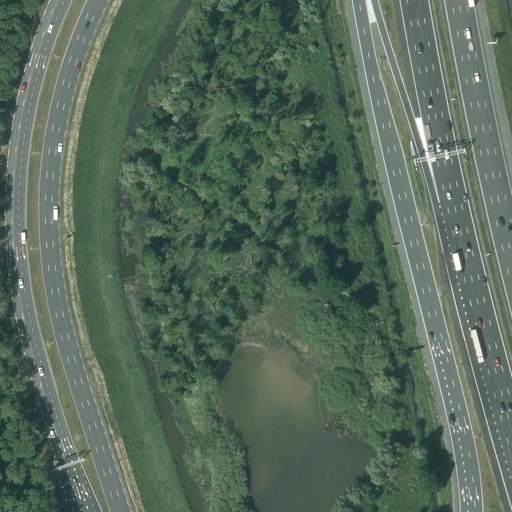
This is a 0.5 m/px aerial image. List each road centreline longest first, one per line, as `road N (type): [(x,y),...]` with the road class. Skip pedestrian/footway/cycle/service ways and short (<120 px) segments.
road 1 (primary): [(119,511),(57,303),(48,229),(60,119),(99,0)]
road 2 (primary): [(65,0),(26,121),(18,240),(24,296),(85,511)]
road 3 (motorway): [(359,0),(378,107),(457,416),(471,511)]
road 4 (motorway): [(511,253),(458,0)]
road 5 (motorway): [(452,199),(511,434)]
road 6 (motorway): [(373,0),(421,152),(452,199)]
road 7 (motorway): [(413,0),(452,199)]
